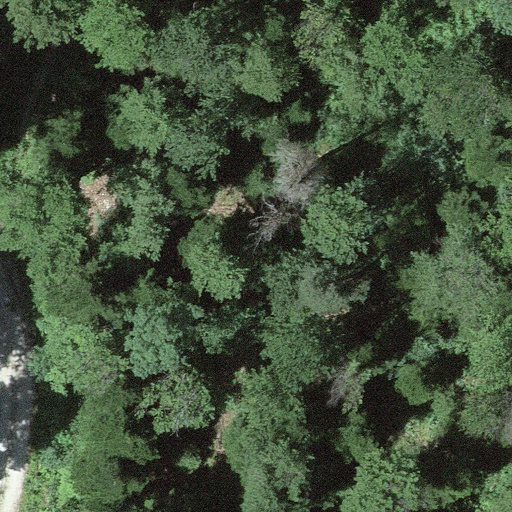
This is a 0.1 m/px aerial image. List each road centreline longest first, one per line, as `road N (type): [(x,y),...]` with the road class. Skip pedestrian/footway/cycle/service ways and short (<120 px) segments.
road 1 (track): [(82,0),(41,158),(0,203)]
road 2 (track): [(0,318),(9,371),(0,465)]
